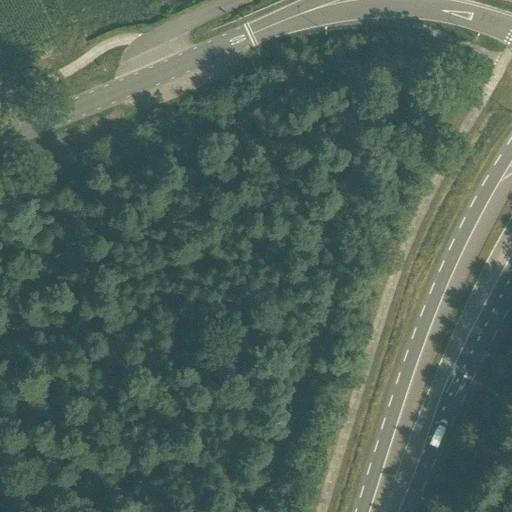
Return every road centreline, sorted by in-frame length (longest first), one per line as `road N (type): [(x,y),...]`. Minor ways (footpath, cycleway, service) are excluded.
road 1 (primary): [(511,148),(424,322),(363,511)]
road 2 (tertiary): [(250,34),(337,13),(418,7),(511,32)]
road 3 (primary): [(402,511),(430,438),(511,277)]
road 4 (tertiary): [(0,138),(157,74)]
road 5 (unclassified): [(157,74),(148,57),(153,43),(238,0)]
